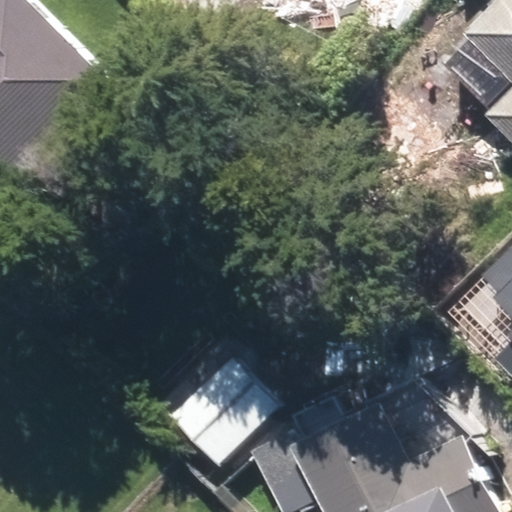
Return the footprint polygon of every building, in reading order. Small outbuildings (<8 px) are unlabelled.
[(0,191),(121,77),(47,0),(1,0),(0,1),(0,191)] [(245,0),(186,0),(216,29),(245,0)] [(511,0),(449,67),(511,125),(511,0)] [(288,405),(242,363),(188,423),(235,465),(288,405)] [(306,425),(263,446),(290,511),(293,511),(304,508),(305,511),(511,511),(511,492),(487,432),(417,461),(394,406),(313,441),(306,425)]
